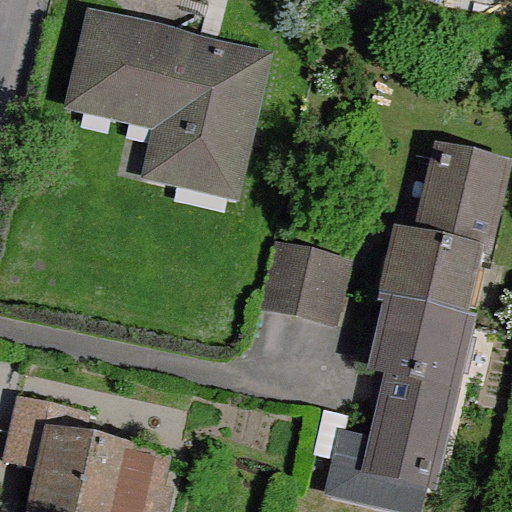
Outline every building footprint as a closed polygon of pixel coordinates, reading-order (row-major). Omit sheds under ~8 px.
[(267,66),(97,27),(78,111),(186,136),(175,185),(237,199),(267,66)] [(483,263),(503,178),(444,164),(424,248),(405,244),(389,308),(395,309),(461,324),(465,306),(473,270),(475,262),(483,263)] [(348,269),(279,252),(265,310),(334,326),(348,269)] [(473,270),(465,306),(491,311),(499,275),(473,270)] [(468,326),(461,324),(395,309),(379,377),(397,382),(376,471),(431,483),(468,326)] [(47,443),(84,451),(90,418),(21,403),(14,439),(24,441),(19,469),(40,473),(47,443)] [(84,451),(47,443),(40,473),(32,511),(155,511),(165,468),(84,451)]
